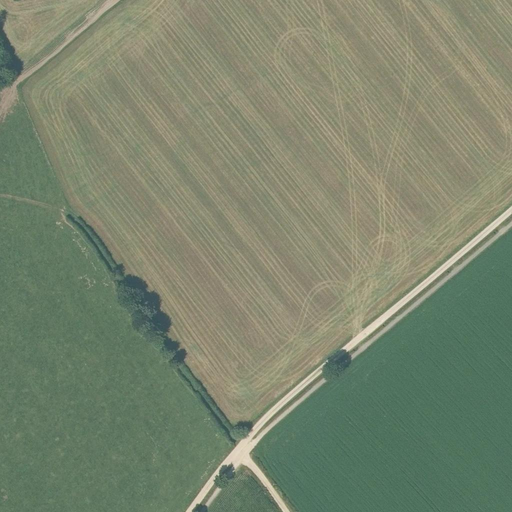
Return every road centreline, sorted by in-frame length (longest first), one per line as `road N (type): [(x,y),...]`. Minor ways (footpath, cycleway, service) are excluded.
road 1 (track): [(511,209),(239,447)]
road 2 (track): [(65,213),(239,447)]
